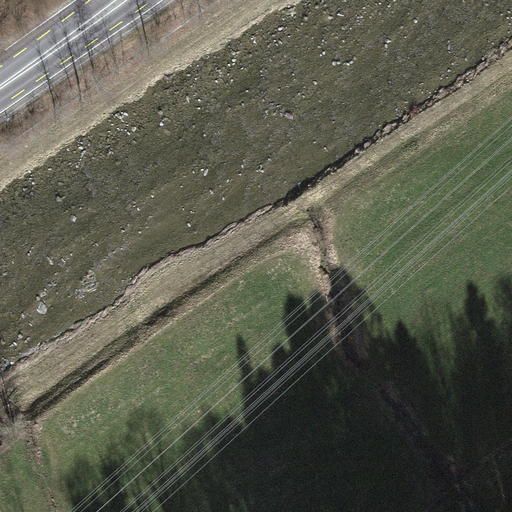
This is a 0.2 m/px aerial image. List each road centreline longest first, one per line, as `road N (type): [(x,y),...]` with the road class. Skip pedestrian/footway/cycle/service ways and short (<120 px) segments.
road 1 (primary): [(0,89),(143,0)]
road 2 (primary): [(100,0),(0,85)]
